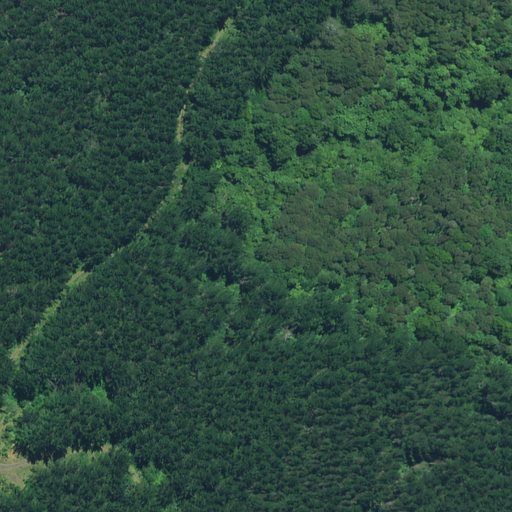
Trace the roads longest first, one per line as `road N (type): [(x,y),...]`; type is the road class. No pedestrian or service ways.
road 1 (unclassified): [(0,411),(23,344),(79,274),(163,200),(177,167),(190,82),(237,0)]
road 2 (unclassified): [(165,511),(155,480),(108,439),(86,436),(0,456)]
